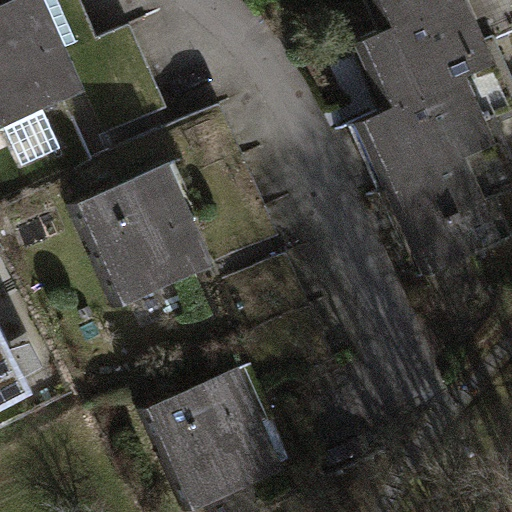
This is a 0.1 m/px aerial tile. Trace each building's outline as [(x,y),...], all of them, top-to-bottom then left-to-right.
[(49,0),(0,0),(0,126),(6,124),(23,164),(62,147),(45,108),(89,89),(49,0)] [(511,0),(385,0),(395,22),(366,34),(395,100),(365,113),(435,275),(511,241),(511,214),(503,194),(511,190),(511,143),(498,112),(511,106),(511,67),(497,32),(511,25),(511,0)] [(172,160),(80,200),(125,304),(217,264),(172,160)] [(0,321),(0,412),(36,394),(0,321)] [(239,364),(148,406),(195,509),(286,467),(239,364)]
